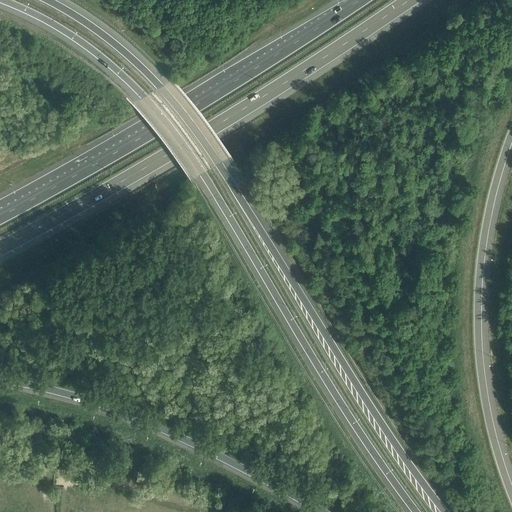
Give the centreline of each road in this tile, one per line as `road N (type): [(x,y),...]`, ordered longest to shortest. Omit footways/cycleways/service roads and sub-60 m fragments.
road 1 (motorway): [(2,0),(106,60),(175,133),(416,511)]
road 2 (motorway): [(444,511),(190,123),(133,60),(47,0)]
road 3 (motorway): [(0,248),(227,118),(409,0)]
road 4 (motorway): [(359,0),(0,214)]
road 5 (motorway): [(511,493),(476,338),(479,268),(511,144)]
road 6 (motorway): [(0,379),(140,419),(321,511)]
